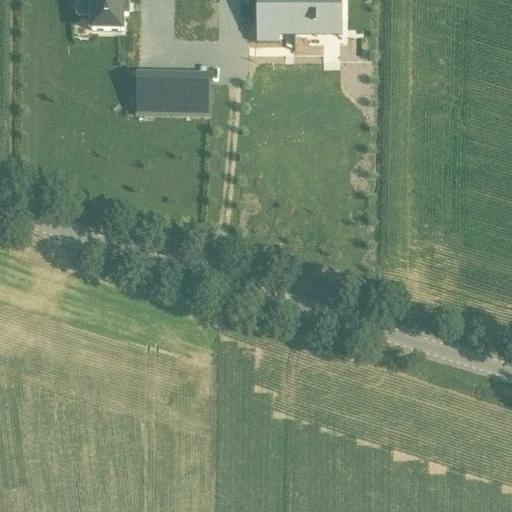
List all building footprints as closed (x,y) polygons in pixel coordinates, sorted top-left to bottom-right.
[(87,0),(87,16),(91,16),(91,18),(91,32),(122,32),(123,17),(127,17),(127,0),(87,0)] [(339,1),(259,0),(259,27),(277,27),(277,35),(316,35),(316,28),(338,28),(339,1)] [(315,113),(351,113),(351,73),(316,72),(315,113)] [(161,118),(161,100),(137,100),(137,117),(161,118)] [(185,118),(186,101),(161,100),(161,118),(185,118)] [(210,101),(186,101),(185,118),(209,119),(210,101)]
